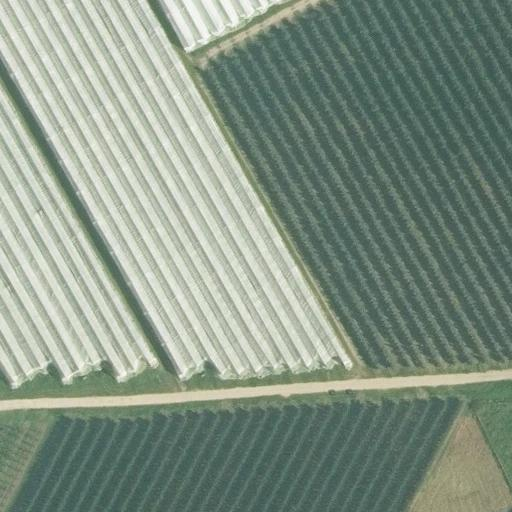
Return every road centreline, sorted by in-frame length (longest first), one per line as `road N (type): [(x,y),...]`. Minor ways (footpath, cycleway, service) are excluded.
road 1 (track): [(511,374),(0,403)]
road 2 (track): [(311,0),(201,58)]
